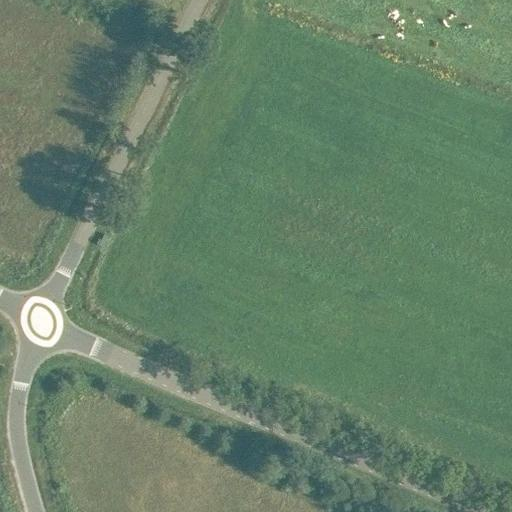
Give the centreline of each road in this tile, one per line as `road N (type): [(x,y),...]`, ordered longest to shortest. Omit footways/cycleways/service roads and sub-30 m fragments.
road 1 (unclassified): [(482,511),(40,323)]
road 2 (unclassified): [(40,323),(198,0)]
road 3 (unclassified): [(33,511),(14,421),(40,323)]
